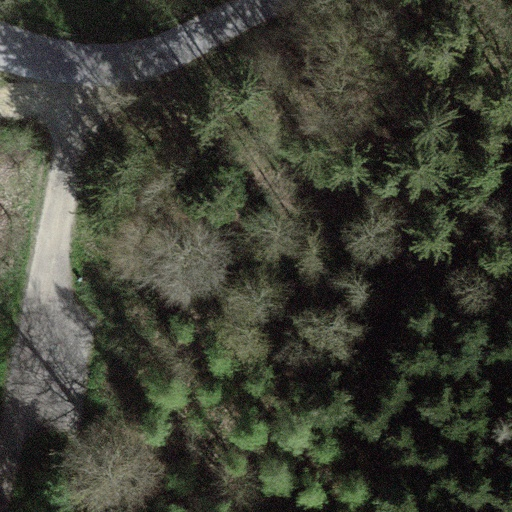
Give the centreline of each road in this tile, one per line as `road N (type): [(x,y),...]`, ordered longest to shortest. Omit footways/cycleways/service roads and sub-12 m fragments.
road 1 (track): [(76,128),(0,490)]
road 2 (unclassified): [(289,0),(212,49),(87,88),(76,128)]
